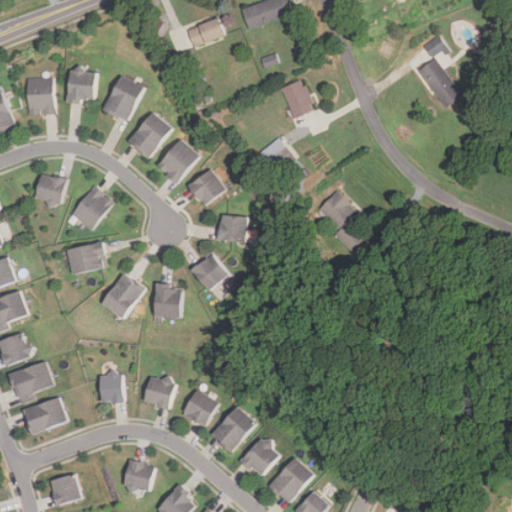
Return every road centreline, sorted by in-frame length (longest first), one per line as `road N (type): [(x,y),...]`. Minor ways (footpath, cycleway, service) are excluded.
road 1 (residential): [(511,228),(453,204),(403,165),(372,118),(328,0)]
road 2 (residential): [(17,466),(120,431),(164,437),(263,511)]
road 3 (residential): [(0,162),(36,149),(77,148),(111,163),(160,205),(168,229)]
